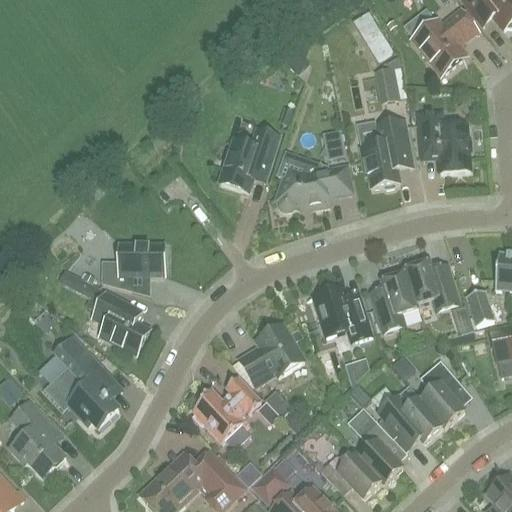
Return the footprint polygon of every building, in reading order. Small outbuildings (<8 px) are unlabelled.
[(511,0),(458,0),(482,30),(493,21),(503,34),(506,31),(511,31),(511,0)] [(457,52),(462,48),(477,36),(461,15),(441,31),(437,26),(413,45),(442,81),(466,62),(457,52)] [(395,59),(370,18),(354,28),(380,69),(395,59)] [(309,67),(294,51),(281,63),(296,79),(309,67)] [(398,72),(379,76),(386,108),(405,104),(398,72)] [(470,176),(469,158),(471,154),(471,146),(467,144),(466,129),(434,132),(433,119),(419,120),(423,164),(439,163),(440,178),(470,176)] [(413,172),(409,154),(404,126),(376,132),(380,150),(361,153),(367,182),(370,181),(372,194),(383,192),(387,194),(395,193),(396,189),(400,189),(397,176),(413,172)] [(264,187),(271,166),(279,142),(257,134),(252,152),(234,146),(220,188),(248,197),(252,183),(264,187)] [(287,176),(285,182),(277,205),(279,206),(279,207),(279,209),(279,210),(280,211),(281,213),(282,214),(283,214),(284,215),(286,215),(287,215),(288,215),(290,215),(291,214),(292,214),(293,213),(294,211),(305,215),(330,210),(328,202),(352,198),(347,172),(301,181),(287,176)] [(164,281),(164,251),(120,251),(120,267),(102,267),(102,289),(131,297),(131,281),(164,281)] [(511,296),(511,260),(499,259),(495,295),(511,296)] [(430,267),(404,275),(405,278),(406,278),(416,310),(417,310),(432,305),(436,317),(460,309),(450,277),(448,269),(432,274),(430,267)] [(384,294),(371,298),(373,306),(383,338),(405,331),(402,319),(418,314),(417,310),(416,310),(406,278),(405,278),(403,279),(402,277),(400,276),(385,281),(383,283),(384,285),(381,286),(384,294)] [(344,293),(313,302),(326,343),(345,337),(349,348),(360,345),(372,341),(364,318),(353,322),(347,304),(344,293)] [(477,331),(494,326),(484,296),(467,301),(477,331)] [(129,310),(106,298),(95,320),(109,327),(101,343),(137,361),(150,336),(135,329),(141,316),(129,310)] [(304,366),(282,330),(257,346),(261,352),(239,365),(255,391),(276,378),(279,382),(304,366)] [(511,333),(491,338),(496,361),(511,357),(511,333)] [(119,415),(111,406),(122,395),(74,343),(56,360),(70,374),(48,395),(65,413),(68,410),(88,431),(92,427),(99,434),(119,415)] [(351,368),(354,385),(376,380),(372,363),(351,368)] [(421,405),(420,405),(444,432),(443,433),(445,434),(465,416),(461,413),(449,399),(460,389),(440,367),(420,384),(430,395),(430,397),(421,405)] [(14,383),(0,396),(0,398),(14,413),(29,398),(14,383)] [(193,417),(196,420),(193,423),(203,433),(206,430),(223,448),(243,429),(239,424),(248,416),(250,418),(261,408),(238,383),(227,394),(232,399),(223,407),(211,395),(200,405),(203,408),(193,417)] [(358,391),(349,399),(362,413),(371,405),(358,391)] [(274,415),(284,405),(276,396),(266,406),(274,415)] [(380,416),(378,418),(382,423),(397,441),(410,455),(421,445),(424,449),(443,433),(444,432),(420,405),(421,405),(419,403),(410,412),(408,411),(398,400),(396,402),(380,416)] [(50,429),(29,407),(12,424),(27,440),(10,455),(23,468),(28,468),(43,483),(54,473),(57,473),(67,464),(41,437),(50,429)] [(359,462),(359,463),(382,487),(382,488),(384,491),(403,473),(399,468),(387,456),(395,448),(377,428),(362,443),(370,452),(359,462)] [(180,511),(198,496),(213,511),(226,511),(245,495),(209,458),(195,471),(184,460),(141,500),(151,511),(180,511)] [(336,461),(321,476),(339,495),(347,487),(353,493),(364,504),(382,488),(382,487),(359,463),(359,462),(357,459),(345,471),(336,461)] [(292,490),(287,484),(275,472),(273,470),(250,492),(268,511),(292,490)] [(17,499),(0,481),(0,511),(15,511),(24,505),(18,499),(17,499)] [(511,511),(511,484),(509,481),(487,499),(498,511),(511,511)] [(330,511),(313,493),(300,506),(291,497),(274,511),(330,511)]
